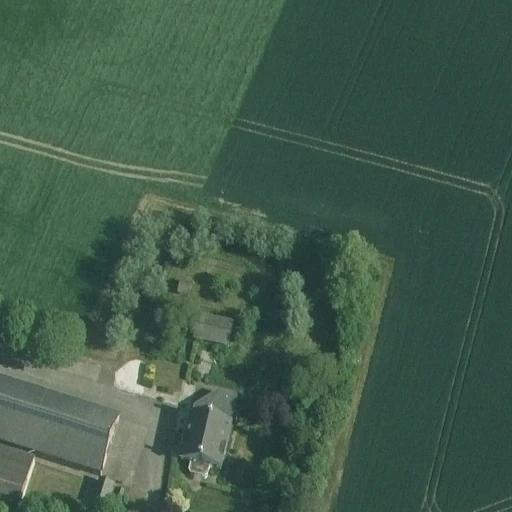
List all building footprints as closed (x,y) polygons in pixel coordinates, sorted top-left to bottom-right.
[(196,342),(230,349),(234,327),(200,320),(196,342)] [(0,446),(101,478),(119,420),(0,382),(0,446)] [(180,463),(191,465),(188,476),(190,478),(205,482),(208,480),(210,470),(221,472),(238,401),(218,396),(215,409),(204,407),(196,411),(194,420),(191,419),(180,463)] [(0,454),(0,511),(19,511),(35,465),(0,454)] [(114,487),(99,483),(92,504),(107,509),(114,487)]
